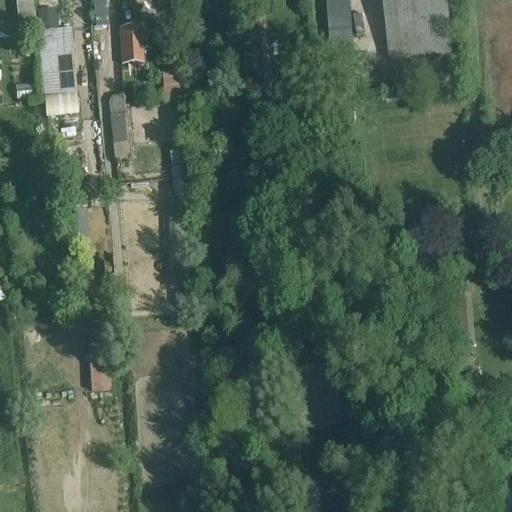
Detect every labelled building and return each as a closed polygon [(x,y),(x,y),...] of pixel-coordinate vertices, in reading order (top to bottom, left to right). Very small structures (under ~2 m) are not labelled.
[(36,35),(35,24),(32,0),(16,0),(20,36),(36,35)] [(104,0),(92,0),(96,29),(108,28),(104,0)] [(361,139),(352,0),(329,0),(338,141),(361,139)] [(384,0),(389,62),(453,57),(448,0),(384,0)] [(35,24),(36,35),(37,35),(42,100),(75,97),(70,33),(64,34),(63,22),(35,24)] [(141,29),(120,30),(122,66),(143,65),(141,29)] [(182,65),(166,66),(167,75),(163,75),(164,99),(183,98),(182,65)] [(108,99),(116,163),(137,160),(135,145),(158,142),(154,114),(140,115),(138,96),(108,99)] [(327,212),(321,122),(302,123),(308,214),(327,212)] [(193,206),(186,139),(171,141),(178,207),(193,206)] [(85,213),(64,215),(67,257),(82,256),(81,241),(88,241),(85,213)] [(473,346),(471,301),(447,303),(450,348),(473,346)]
